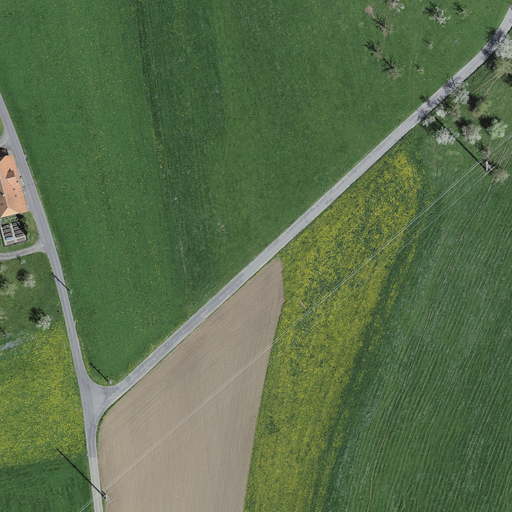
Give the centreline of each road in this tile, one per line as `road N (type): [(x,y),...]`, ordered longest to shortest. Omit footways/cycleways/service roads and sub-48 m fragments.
road 1 (unclassified): [(511,17),(467,73),(88,420)]
road 2 (unclassified): [(0,106),(68,305),(88,420)]
